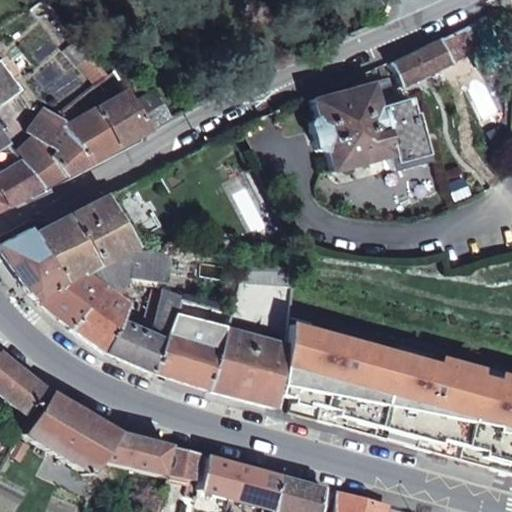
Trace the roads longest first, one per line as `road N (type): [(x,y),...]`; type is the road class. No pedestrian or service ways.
road 1 (secondary): [(0,227),(455,0)]
road 2 (secondary): [(0,311),(37,347),(102,389),(336,462)]
road 3 (secondary): [(336,462),(510,511)]
